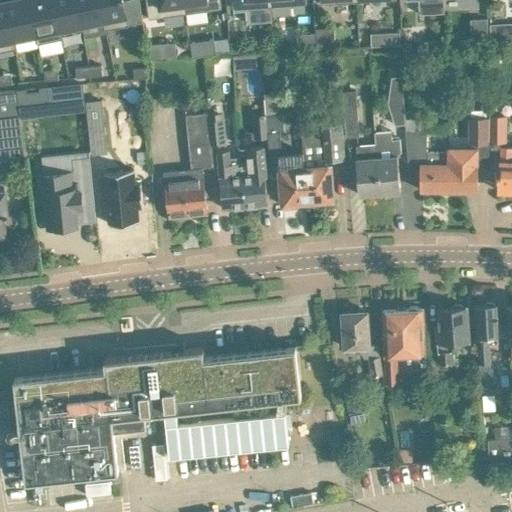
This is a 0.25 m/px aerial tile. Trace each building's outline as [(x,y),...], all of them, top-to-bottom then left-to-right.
[(6,0),(5,0),(0,1),(0,51),(17,47),(15,38),(6,0)] [(36,34),(37,33),(29,0),(6,0),(15,38),(36,34)] [(61,34),(60,34),(53,0),(29,0),(37,33),(36,34),(38,43),(62,38),(61,34)] [(82,24),(76,0),(53,0),(60,34),(61,34),(83,29),(82,24)] [(103,20),(104,19),(99,0),(76,0),(82,24),(103,20)] [(138,0),(125,0),(124,0),(123,0),(99,0),(104,19),(103,20),(105,29),(129,24),(138,22),(143,21),(138,0)] [(183,0),(146,0),(149,18),(185,12),(183,0)] [(183,0),(185,12),(222,7),(220,0),(183,0)] [(232,0),(234,8),(270,5),(269,0),(232,0)] [(401,31),(387,32),(388,45),(402,44),(401,31)] [(228,37),(214,39),(216,53),(230,51),(228,37)] [(161,42),(147,43),(148,58),(162,57),(161,42)] [(419,45),(402,46),(402,61),(419,61),(419,45)] [(102,64),(89,65),(90,75),(103,74),(102,64)] [(90,75),(89,65),(76,66),(77,76),(90,75)] [(146,66),(133,67),(134,77),(147,76),(146,66)] [(58,68),(45,69),(46,79),(59,78),(58,68)] [(11,73),(0,74),(0,84),(13,83),(11,73)] [(402,75),(393,76),(389,103),(395,123),(405,123),(405,114),(402,75)] [(39,90),(33,90),(35,103),(50,102),(48,85),(39,86),(39,90)] [(26,87),(16,89),(19,105),(35,103),(33,90),(27,91),(26,87)] [(0,116),(20,114),(19,105),(16,89),(0,90),(0,116)] [(346,136),(360,135),(356,89),(342,90),(346,136)] [(102,98),(86,100),(90,136),(106,134),(102,98)] [(489,117),(489,114),(490,103),(481,102),(481,110),(471,110),(471,116),(469,116),(468,143),(489,143),(489,141),(489,117)] [(209,112),(212,144),(227,142),(223,110),(209,112)] [(214,162),(212,144),(209,112),(187,113),(192,168),(184,169),(189,213),(208,211),(203,163),(214,162)] [(266,114),(254,115),(256,137),(267,136),(268,136),(267,130),(266,114)] [(507,115),(489,114),(489,117),(489,141),(507,141),(507,115)] [(325,133),(302,134),(304,153),(305,167),(308,199),(317,198),(317,202),(333,201),(331,181),(330,165),(328,165),(328,158),(339,157),(337,137),(341,137),(340,124),(324,125),(325,133)] [(268,136),(267,136),(270,163),(270,171),(280,170),(281,174),(281,175),(283,205),(299,203),(299,200),(308,199),(305,167),(304,153),(282,155),(280,129),(267,130),(268,136)] [(376,143),(380,192),(401,190),(399,170),(398,154),(399,154),(402,151),(401,138),(392,138),(391,129),(375,131),(376,143)] [(425,129),(406,129),(406,132),(408,147),(408,167),(409,167),(409,158),(419,158),(419,167),(421,167),(421,189),(449,189),(449,163),(447,163),(448,151),(427,151),(428,129),(425,129)] [(359,194),(380,192),(376,143),(356,144),(357,158),(356,158),(359,194)] [(448,151),(447,163),(449,163),(449,189),(478,189),(478,167),(478,145),(448,145),(448,151)] [(247,160),(241,160),(243,174),(245,205),(268,203),(266,183),(263,146),(252,147),(246,148),(247,160)] [(500,170),(499,190),(511,190),(511,160),(511,161),(511,156),(511,146),(502,146),(500,170)] [(229,149),(218,150),(221,187),(223,207),(245,205),(243,174),(241,160),(241,156),(230,157),(229,149)] [(44,177),(40,177),(41,192),(46,192),(50,226),(52,226),(53,230),(65,229),(65,225),(77,224),(76,218),(96,216),(90,151),(88,151),(89,155),(72,157),(73,170),(44,173),(44,177)] [(134,167),(104,171),(110,223),(140,219),(138,206),(144,205),(141,181),(136,182),(134,167)] [(169,215),(189,213),(184,169),(164,171),(169,215)] [(5,192),(4,188),(0,188),(0,233),(5,233),(5,228),(10,228),(11,228),(13,227),(14,226),(15,225),(16,224),(16,223),(17,222),(17,221),(17,220),(16,218),(15,216),(14,215),(12,214),(11,213),(9,213),(7,213),(5,192)] [(497,303),(475,304),(476,324),(477,336),(479,336),(483,391),(493,390),(494,390),(493,367),(491,367),(491,362),(489,336),(499,335),(498,323),(497,303)] [(470,340),(468,325),(467,305),(439,307),(440,324),(436,325),(439,363),(455,361),(454,341),(470,340)] [(423,307),(383,309),(384,329),(385,351),(385,355),(399,355),(425,354),(425,341),(424,327),(423,307)] [(369,345),(369,330),(368,310),(343,311),(345,346),(368,345),(370,357),(368,357),(371,376),(383,373),(378,343),(369,345)] [(177,409),(301,395),(296,345),(205,355),(204,346),(105,357),(106,366),(15,376),(20,426),(26,480),(119,469),(114,427),(147,424),(145,412),(165,410),(167,410),(177,409)] [(399,366),(385,366),(385,382),(396,382),(400,382),(399,366)] [(362,395),(358,375),(341,378),(348,412),(371,407),(368,393),(362,395)] [(483,423),(481,409),(481,399),(471,400),(473,423),(483,423)] [(167,410),(165,410),(170,456),(289,444),(286,412),(178,424),(177,409),(167,410)] [(489,459),(511,457),(511,434),(487,436),(489,459)] [(164,442),(153,443),(157,478),(168,477),(164,442)] [(363,453),(364,464),(378,463),(378,458),(376,458),(376,451),(363,453)] [(402,452),(403,461),(414,460),(413,451),(402,452)] [(110,480),(86,482),(87,494),(111,491),(110,480)] [(312,492),(291,495),(293,506),(314,502),(312,492)]
